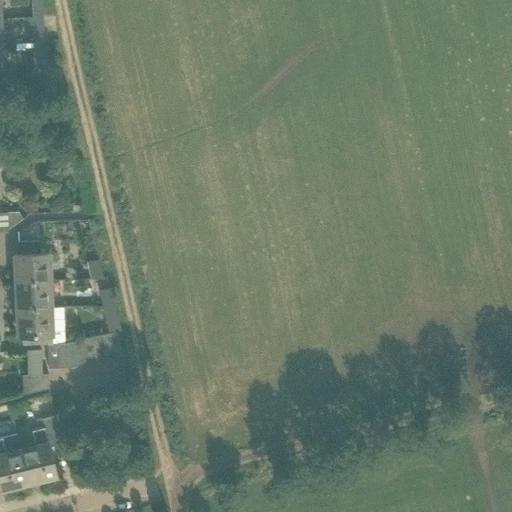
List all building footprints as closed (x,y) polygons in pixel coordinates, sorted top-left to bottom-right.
[(42,17),(41,0),(31,0),(32,16),(32,17),(42,17)] [(44,42),(42,17),(32,17),(32,16),(23,17),(23,30),(33,30),(33,42),(44,42)] [(45,67),(44,42),(33,42),(34,68),(45,67)] [(39,240),(37,240),(17,241),(18,254),(14,254),(15,281),(50,280),(49,253),(40,253),(39,240)] [(102,277),(98,259),(87,261),(91,278),(102,277)] [(51,306),(50,280),(15,281),(16,307),(51,306)] [(113,303),(110,287),(99,290),(103,305),(113,303)] [(117,320),(113,303),(103,305),(107,322),(117,320)] [(63,306),(51,306),(16,307),(17,334),(22,334),(22,344),(47,343),(52,343),(52,332),(64,332),(63,306)] [(122,354),(118,337),(116,330),(104,333),(110,357),(122,354)] [(110,357),(104,333),(92,336),(98,360),(110,357)] [(98,360),(92,336),(80,339),(86,363),(98,360)] [(86,363),(80,339),(70,341),(71,366),(72,366),(86,363)] [(71,366),(70,341),(66,342),(57,342),(59,367),(71,366)] [(57,342),(52,343),(47,343),(47,367),(59,367),(57,342)] [(41,349),(27,350),(28,374),(22,374),(23,394),(48,387),(48,373),(42,373),(41,349)] [(61,444),(54,415),(40,418),(43,429),(31,432),(35,446),(21,449),(29,481),(56,475),(49,446),(61,444)] [(29,481),(21,449),(19,441),(4,444),(2,436),(0,436),(0,480),(2,488),(29,481)]
